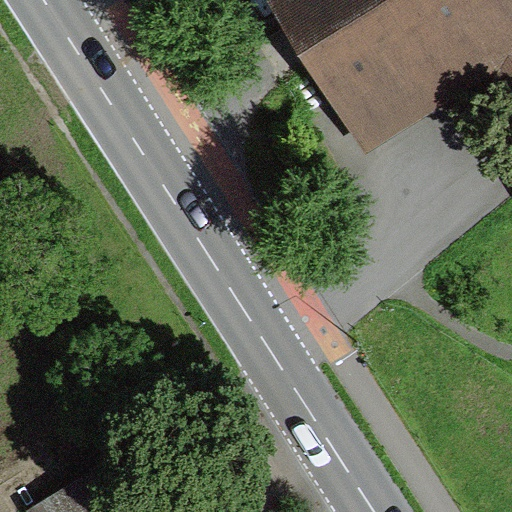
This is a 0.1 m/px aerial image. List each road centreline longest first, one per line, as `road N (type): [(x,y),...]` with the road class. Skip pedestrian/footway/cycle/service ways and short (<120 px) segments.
road 1 (primary): [(238,302),(37,0)]
road 2 (unclassified): [(511,157),(269,349)]
road 3 (primary): [(269,349),(374,511)]
